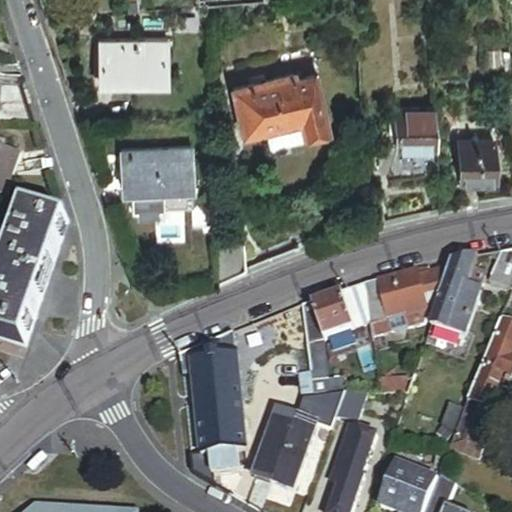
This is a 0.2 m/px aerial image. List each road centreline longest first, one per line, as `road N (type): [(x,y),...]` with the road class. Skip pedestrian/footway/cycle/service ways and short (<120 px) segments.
road 1 (tertiary): [(95,375),(283,279),(383,244),(511,220)]
road 2 (residential): [(95,375),(96,271),(85,211),(15,0)]
road 3 (residential): [(95,375),(146,455),(220,511)]
